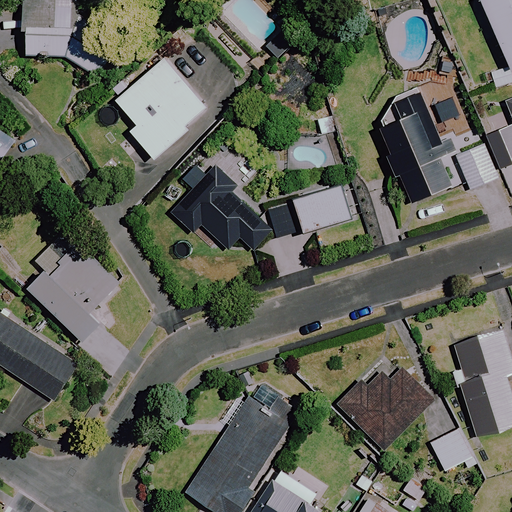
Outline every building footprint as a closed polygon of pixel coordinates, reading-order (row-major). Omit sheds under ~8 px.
[(131,22),(91,0),(30,0),(29,55),(69,56),(95,74),(131,22)] [(511,0),(482,0),(511,66),(511,0)] [(210,107),(167,57),(117,100),(139,125),(132,131),(157,160),(192,129),(189,126),(210,107)] [(511,84),(511,75),(510,68),(493,72),(497,88),(511,84)] [(450,154),(425,92),(398,103),(404,119),(383,128),(393,153),(389,155),(398,177),(402,175),(414,204),(455,187),(443,157),(450,154)] [(511,164),(511,100),(510,102),(511,107),(511,126),(489,135),(502,169),(511,164)] [(335,115),(319,118),(322,136),(338,133),(335,115)] [(0,166),(16,143),(0,132),(0,166)] [(499,179),(485,145),(458,157),(472,191),(499,179)] [(237,185),(219,167),(175,213),(195,232),(203,224),(229,249),(242,236),(253,246),(271,228),(232,190),(237,185)] [(353,218),(343,186),(297,200),(307,232),(353,218)] [(121,284),(80,244),(65,260),(52,247),(39,261),(49,271),(32,289),(86,340),(105,321),(95,311),(121,284)] [(81,367),(0,313),(0,362),(58,402),(81,367)] [(511,373),(511,368),(500,331),(452,346),(463,381),(456,383),(473,437),(511,425),(511,406),(503,377),(511,373)] [(431,400),(398,367),(386,379),(378,371),(364,386),(358,380),(333,405),(380,451),(431,400)] [(265,412),(245,399),(183,492),(213,511),(239,511),(252,492),(246,488),(296,412),(275,398),(265,412)] [(474,464),(456,428),(427,443),(442,472),(462,462),(465,469),(474,464)] [(432,476),(417,465),(400,490),(415,501),(432,476)] [(312,511),(267,482),(246,511),(312,511)]
